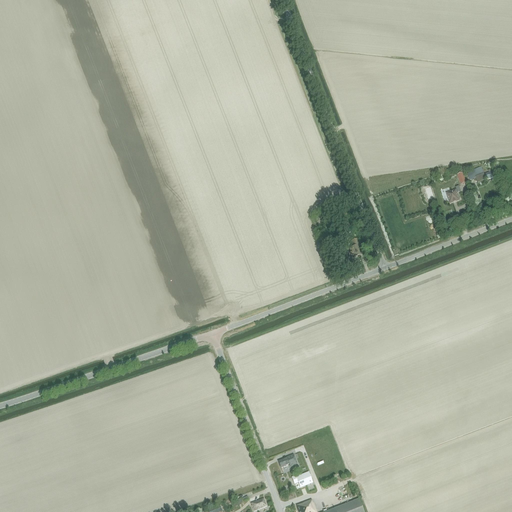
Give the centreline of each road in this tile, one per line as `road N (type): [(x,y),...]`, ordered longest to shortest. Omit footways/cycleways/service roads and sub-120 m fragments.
road 1 (unclassified): [(385,269),(286,0)]
road 2 (unclassified): [(0,406),(213,335)]
road 3 (unclassified): [(281,511),(213,335)]
road 4 (unclassified): [(213,335),(385,269)]
road 5 (unclassified): [(385,269),(511,220)]
